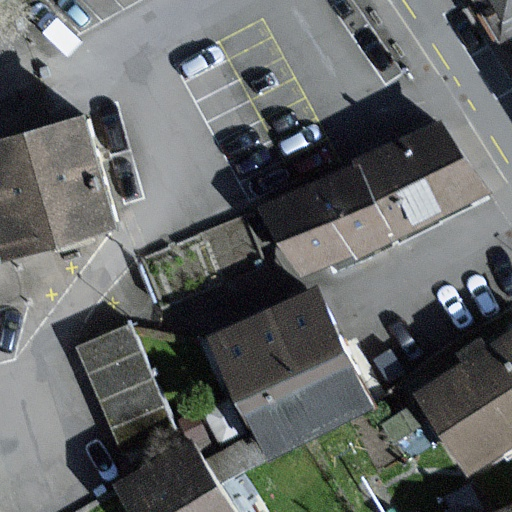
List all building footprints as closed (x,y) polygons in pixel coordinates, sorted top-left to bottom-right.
[(511,36),(511,0),(491,0),(511,37),(511,36)] [(119,228),(86,118),(0,143),(0,204),(16,258),(119,228)] [(486,200),(448,120),(271,204),(305,276),(331,264),(356,252),(360,260),(438,223),(486,200)] [(340,326),(321,285),(215,333),(272,457),(378,409),(340,326)] [(76,338),(123,433),(179,406),(132,311),(76,338)] [(511,450),(511,319),(459,352),(467,366),(421,395),(471,476),(511,450)] [(238,511),(195,440),(120,484),(136,511),(238,511)]
